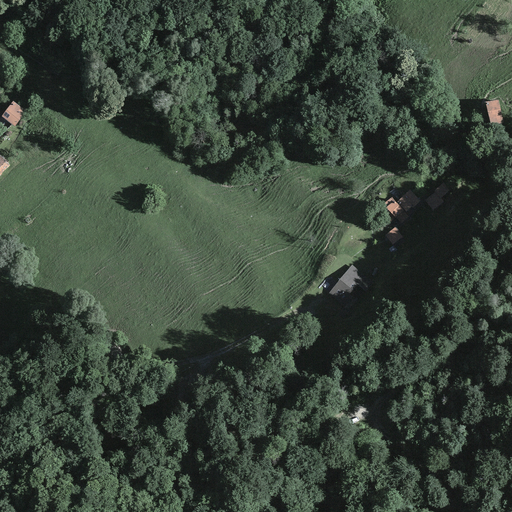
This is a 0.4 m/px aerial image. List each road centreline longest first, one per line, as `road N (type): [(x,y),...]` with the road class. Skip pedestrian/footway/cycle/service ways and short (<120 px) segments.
road 1 (track): [(0,388),(56,391),(104,352),(115,357),(111,394),(123,395),(162,367),(280,318)]
road 2 (track): [(0,35),(74,75),(136,61),(193,19),(282,0)]
road 3 (track): [(511,320),(433,376),(372,405),(374,421),(426,464),(431,494),(423,511)]
